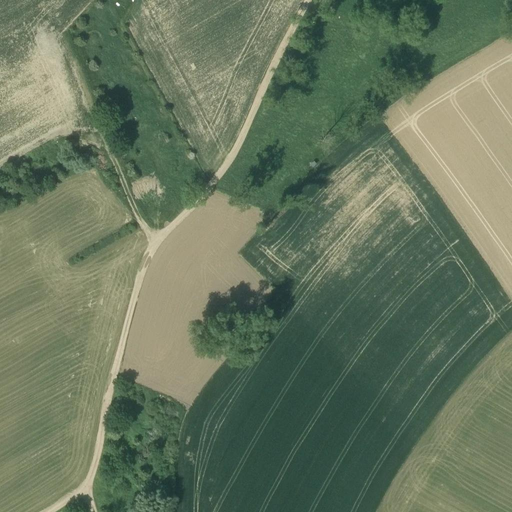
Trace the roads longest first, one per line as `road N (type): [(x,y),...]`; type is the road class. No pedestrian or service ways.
road 1 (track): [(308,0),(236,147),(153,243),(120,343),(93,471),(84,488),(50,511)]
road 2 (track): [(153,243),(93,121)]
